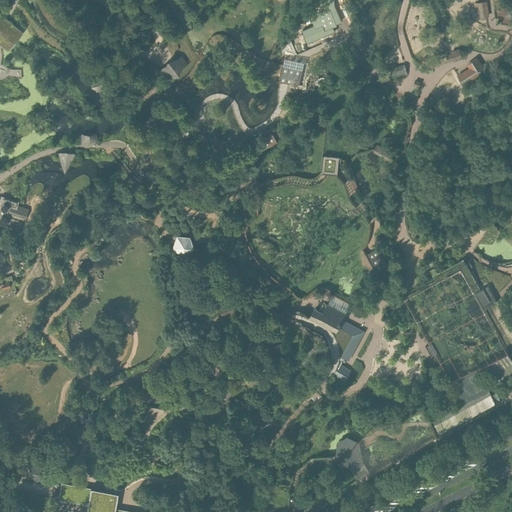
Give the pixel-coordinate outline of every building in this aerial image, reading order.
[(487,2),(474,4),(476,18),(489,16),(487,2)] [(0,15),(0,42),(1,43),(3,45),(9,49),(18,38),(22,33),(20,32),(11,25),(6,21),(0,15)] [(329,21),(302,32),(307,42),(333,31),(329,21)] [(461,58),(458,51),(446,56),(449,63),(461,58)] [(182,53),(167,54),(164,62),(171,68),(185,58),(182,53)] [(464,84),(489,71),(481,56),(469,62),(472,67),(459,74),(464,84)] [(306,62),(285,57),(279,82),(300,88),(306,62)] [(423,59),(421,64),(431,69),(434,63),(423,59)] [(405,62),(394,64),(397,74),(407,72),(405,62)] [(389,70),(393,69),(392,66),(384,68),(386,76),(390,75),(389,70)] [(89,129),(80,132),(80,136),(80,143),(98,142),(98,135),(98,132),(89,129)] [(271,145),(267,137),(252,144),(256,152),(271,145)] [(378,142),(374,149),(391,159),(392,156),(395,151),(378,142)] [(61,164),(64,172),(68,163),(74,152),(66,148),(57,152),(61,164)] [(338,153),(323,153),(322,169),(327,169),(337,171),(340,168),(338,155),(338,153)] [(6,198),(1,196),(0,198),(0,223),(24,230),(29,209),(18,206),(20,201),(6,198)] [(496,212),(482,236),(492,241),(505,217),(496,212)] [(192,243),(190,236),(176,236),(172,248),(182,256),(193,249),(192,243)] [(378,272),(389,265),(379,248),(368,254),(378,272)] [(430,271),(435,281),(461,266),(475,292),(480,290),(463,259),(437,273),(434,268),(432,269),(430,271)] [(10,275),(0,278),(0,295),(16,291),(10,275)] [(480,290),(475,292),(485,309),(498,302),(495,298),(488,285),(480,290)] [(333,295),(327,305),(344,314),(350,304),(333,295)] [(219,307),(222,314),(223,318),(236,313),(234,309),(231,302),(219,307)] [(361,334),(341,323),(345,315),(344,314),(327,305),(323,314),(314,310),(309,319),(335,334),(338,330),(352,338),(341,358),(346,360),(361,334)] [(511,357),(508,352),(488,362),(498,380),(500,383),(511,376),(511,357)] [(349,372),(339,366),(334,375),(345,380),(346,377),(349,372)] [(452,382),(463,401),(465,405),(491,391),(488,386),(477,368),(452,382)] [(497,398),(493,391),(435,423),(439,431),(497,398)] [(264,426),(265,425),(274,424),(273,419),(264,421),(264,420),(263,420),(262,419),(261,418),(260,418),(259,417),(258,417),(256,417),(255,418),(254,418),(254,419),(253,420),(252,420),(252,422),(251,423),(251,424),(252,426),(252,427),(253,428),(253,429),(254,429),(255,430),(256,430),(257,431),(259,431),(260,430),(261,430),(262,429),(263,429),(263,428),(264,427),(264,426)] [(337,454),(341,457),(351,465),(364,458),(361,445),(359,439),(356,437),(348,433),(337,439),(337,454)] [(261,454),(257,452),(250,477),(254,487),(293,496),(294,489),(291,489),(287,487),(287,485),(259,479),(264,456),(261,454)] [(362,461),(352,467),(358,477),(368,470),(362,461)] [(41,466),(31,464),(28,480),(38,482),(41,466)] [(113,511),(114,508),(116,501),(110,500),(110,497),(101,495),(90,494),(91,489),(62,483),(60,492),(59,499),(88,504),(86,511),(113,511)]
